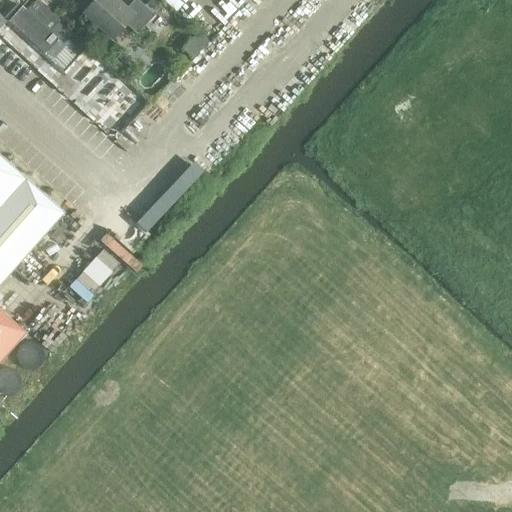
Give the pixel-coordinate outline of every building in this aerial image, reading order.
[(46,54),(59,39),(64,44),(73,34),(59,22),(60,20),(38,0),(37,0),(34,3),(33,2),(27,10),(19,2),(5,17),(46,54)] [(138,34),(157,14),(140,0),(136,0),(128,9),(117,0),(97,0),(86,13),(114,39),(127,24),(138,34)] [(0,363),(27,332),(0,307),(0,285),(66,212),(0,153),(0,363)] [(149,229),(207,169),(197,158),(138,219),(149,229)] [(108,280),(122,261),(103,247),(80,277),(96,289),(105,278),(108,280)]
